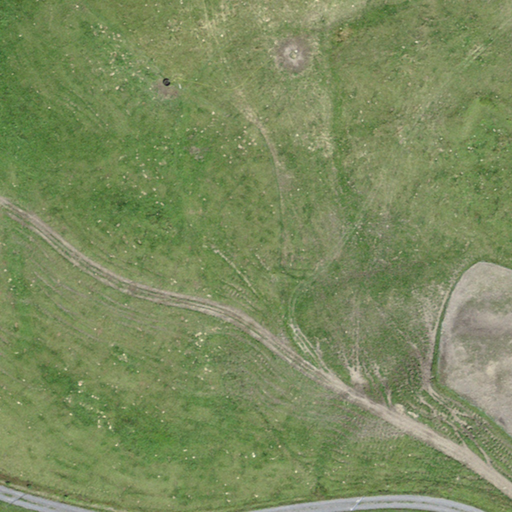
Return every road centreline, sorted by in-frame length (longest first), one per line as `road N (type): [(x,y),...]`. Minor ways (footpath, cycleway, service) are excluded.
road 1 (track): [(0,202),(93,268),(155,298),(240,322),(511,491)]
road 2 (track): [(326,511),(407,500),(451,511)]
